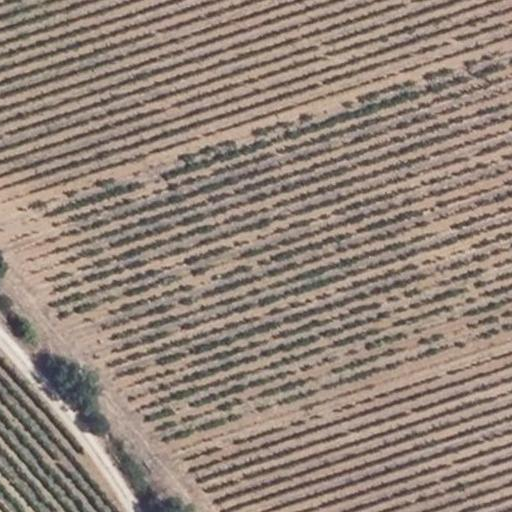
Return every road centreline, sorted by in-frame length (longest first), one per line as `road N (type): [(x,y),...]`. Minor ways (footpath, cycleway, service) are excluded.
road 1 (track): [(0,267),(199,511)]
road 2 (track): [(0,329),(63,401),(139,511)]
